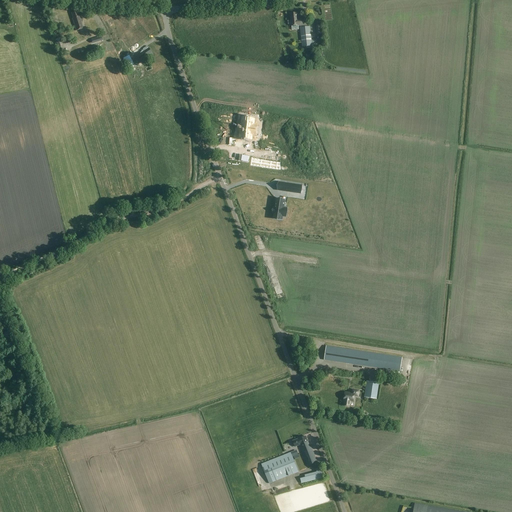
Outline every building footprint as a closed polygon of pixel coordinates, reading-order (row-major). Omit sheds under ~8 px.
[(77,31),(84,29),(78,11),(71,13),(77,31)] [(304,25),(303,19),(298,19),(297,13),(290,14),(291,26),(299,25),(299,26),(304,25)] [(310,27),(300,28),(302,47),(312,47),(312,46),(315,46),(315,40),(311,40),(310,27)] [(62,42),(56,43),(59,54),(65,52),(62,42)] [(143,51),(134,57),(139,64),(153,55),(147,46),(143,49),(143,51)] [(128,70),(129,70),(130,72),(134,70),(133,67),(135,66),(129,55),(123,59),(128,70)] [(253,119),(243,117),(240,137),(251,138),(251,132),(256,133),(257,127),(252,126),(253,119)] [(210,159),(207,148),(201,149),(199,139),(197,139),(202,161),(210,159)] [(279,182),(277,190),(300,193),(301,186),(279,182)] [(273,208),(273,213),(274,213),(273,218),(282,220),(282,216),(286,217),(287,208),(284,208),(285,200),(276,199),(275,208),(273,208)] [(332,361),(400,372),(402,358),(326,346),(324,364),(331,365),(332,361)] [(377,399),(379,383),(367,381),(364,397),(377,399)] [(345,392),(344,401),(344,406),(350,407),(350,402),(353,402),(354,396),(359,397),(359,391),(352,389),(351,393),(345,392)] [(307,466),(317,463),(310,444),(309,445),(306,436),(293,441),(295,447),(300,445),(307,466)] [(298,450),(261,464),(268,484),(293,474),(306,470),(298,450)] [(305,478),(301,479),(302,484),(323,478),(321,468),(316,469),(317,472),(304,476),(305,478)] [(271,485),(273,490),(280,487),(278,482),(271,485)] [(465,511),(415,503),(413,511),(465,511)]
